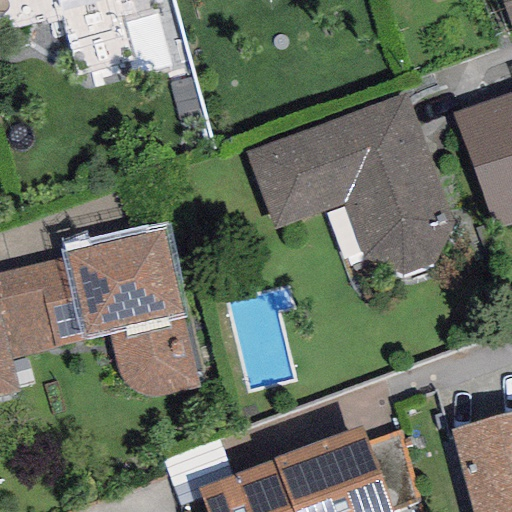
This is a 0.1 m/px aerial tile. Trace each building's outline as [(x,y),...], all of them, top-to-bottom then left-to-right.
[(118,0),(47,0),(51,12),(58,10),(76,78),(135,63),(118,0)] [(511,0),(500,0),(511,33),(511,0)] [(511,94),(451,116),(485,209),(496,204),(505,229),(511,225),(511,94)] [(407,98),(245,157),(275,233),(343,209),(363,263),(403,280),(436,268),(453,230),(407,98)] [(191,361),(162,233),(0,274),(0,326),(9,363),(108,338),(118,380),(124,388),(135,397),(148,401),(163,401),(176,395),(183,389),(189,379),(191,371),(191,361)] [(0,326),(0,403),(19,398),(9,363),(0,326)] [(511,511),(511,419),(450,435),(470,511),(511,511)] [(196,495),(202,511),(389,511),(360,435),(196,495)]
